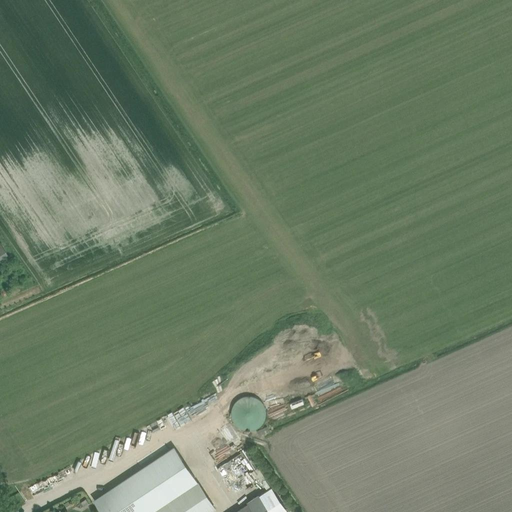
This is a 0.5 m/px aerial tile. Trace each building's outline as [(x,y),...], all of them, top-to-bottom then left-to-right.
[(201,395),(205,404),(212,401),(208,392),(201,395)] [(234,423),(235,425),(237,426),(238,427),(240,428),(241,429),(243,430),(245,430),(246,431),(248,431),(250,431),(252,430),(254,430),(255,429),(257,428),(259,427),(260,426),(261,425),(263,424),(264,422),(264,420),(265,419),(265,417),(266,415),(266,413),(266,411),(265,410),(265,408),(264,406),(263,404),(262,403),(261,401),(260,400),(258,399),(257,398),(255,397),(253,396),(251,396),(249,396),(247,396),(245,396),(243,397),(242,397),(240,398),(238,399),(237,400),(235,402),(234,403),(233,405),(232,407),(232,408),(231,410),(231,412),(231,414),(231,416),(232,418),(232,420),(233,422),(234,423)] [(191,401),(187,403),(192,413),(196,411),(191,401)] [(267,426),(257,431),(259,436),(269,431),(267,426)] [(211,511),(216,509),(174,447),(95,500),(102,511),(211,511)] [(31,485),(33,492),(42,490),(40,482),(31,485)] [(234,511),(270,511),(259,495),(234,511)] [(86,499),(81,502),(84,507),(89,503),(86,499)]
